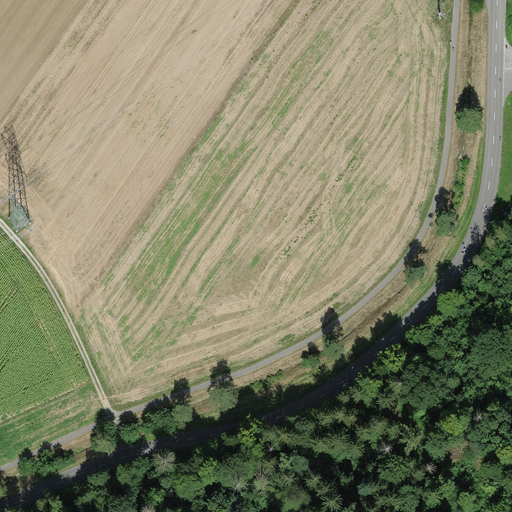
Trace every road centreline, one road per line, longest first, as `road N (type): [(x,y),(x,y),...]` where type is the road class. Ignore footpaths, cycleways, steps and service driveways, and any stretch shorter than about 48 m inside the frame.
road 1 (tertiary): [(0,511),(339,382),(393,343),(467,258),(487,200),(492,0)]
road 2 (track): [(0,221),(47,281),(109,421)]
